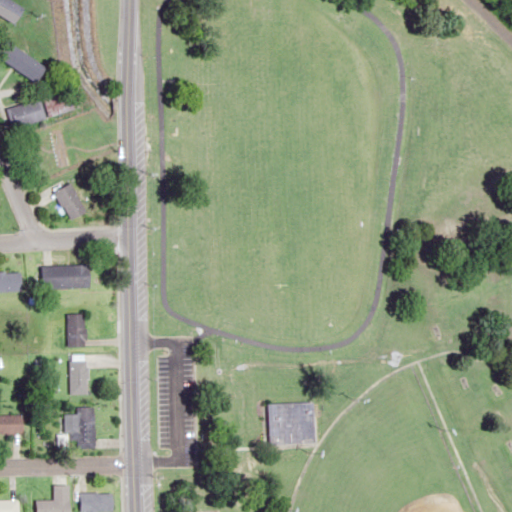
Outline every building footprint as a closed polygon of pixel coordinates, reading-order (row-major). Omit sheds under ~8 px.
[(0,0),(0,14),(16,25),(26,9),(11,0),(0,0)] [(49,68),(5,38),(0,45),(0,56),(38,83),(49,68)] [(44,98),(50,116),(80,107),(75,89),(44,98)] [(47,118),(40,98),(6,109),(13,129),(47,118)] [(47,173),(62,167),(48,137),(34,144),(47,173)] [(55,192),(70,221),(87,212),(72,183),(55,192)] [(90,287),(90,265),(41,265),(41,287),(90,287)] [(0,291),(20,291),(20,272),(0,271),(0,291)] [(85,314),(66,314),(66,346),(85,346),(85,314)] [(69,394),(87,394),(87,355),(69,355),(69,394)] [(267,440),(309,440),(309,402),(267,403),(267,440)] [(94,406),(75,406),(75,414),(65,414),(65,438),(75,438),(75,447),(94,447),(94,406)] [(22,415),(0,414),(0,432),(22,433),(22,415)] [(35,499),(34,511),(69,511),(69,485),(53,485),(53,499),(35,499)] [(80,511),(112,511),(112,491),(80,491),(80,511)] [(17,511),(17,500),(0,499),(0,511),(17,511)]
